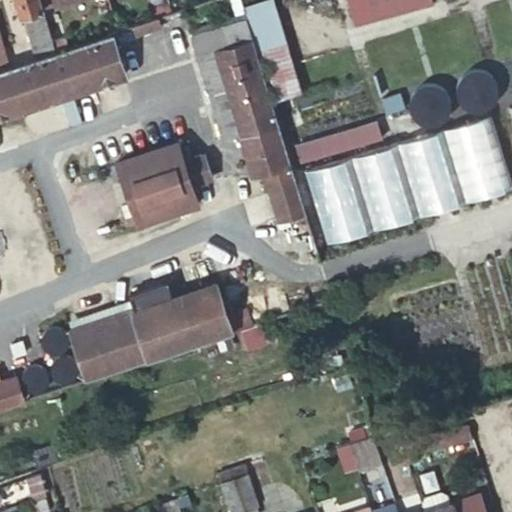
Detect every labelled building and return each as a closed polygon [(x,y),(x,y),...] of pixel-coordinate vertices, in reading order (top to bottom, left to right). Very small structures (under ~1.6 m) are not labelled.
[(34,57),(54,50),(40,0),(16,0),(20,14),(21,13),(34,57)] [(364,0),(344,0),(353,28),(371,23),(364,0)] [(428,0),(364,0),(371,23),(430,5),(428,0)] [(270,3),(241,11),(244,19),(269,102),(298,93),(270,3)] [(162,25),(159,16),(142,21),(145,31),(162,25)] [(269,102),(244,19),(191,35),(223,140),(241,135),(254,176),(265,173),(288,166),(269,102)] [(145,31),(142,21),(132,25),(135,34),(145,31)] [(0,114),(125,74),(110,32),(54,50),(34,57),(4,67),(0,68),(0,114)] [(381,100),(385,115),(404,109),(400,94),(381,100)] [(304,173),(327,245),(511,188),(488,116),(304,173)] [(296,148),(302,165),(379,141),(374,124),(296,148)] [(184,162),(179,147),(177,142),(118,161),(139,225),(198,204),(191,184),(211,177),(204,156),(191,159),(184,162)] [(187,145),(179,147),(184,162),(191,159),(187,145)] [(288,166),(265,173),(280,219),(280,221),(303,214),(288,166)] [(86,379),(232,331),(226,314),(216,283),(172,297),(167,281),(129,294),(134,310),(70,331),(86,379)] [(232,331),(252,324),(246,308),(226,314),(232,331)] [(0,381),(0,407),(12,403),(23,400),(15,377),(0,381)] [(465,423),(398,442),(403,455),(413,453),(447,443),(469,437),(465,423)] [(375,448),(370,433),(346,441),(355,470),(379,463),(375,448)] [(413,453),(403,455),(405,463),(416,460),(413,453)] [(215,473),(218,483),(231,479),(231,478),(244,474),(241,465),(215,473)] [(41,472),(27,476),(34,499),(47,494),(41,472)] [(231,479),(242,509),(254,505),(244,474),(231,478),(231,479)] [(231,479),(218,483),(227,511),(232,511),(242,509),(231,479)] [(420,491),(416,498),(421,511),(446,504),(442,491),(435,487),(420,491)] [(421,511),(420,511),(481,511),(476,494),(446,504),(421,511)] [(179,511),(174,497),(159,503),(162,511),(179,511)]
